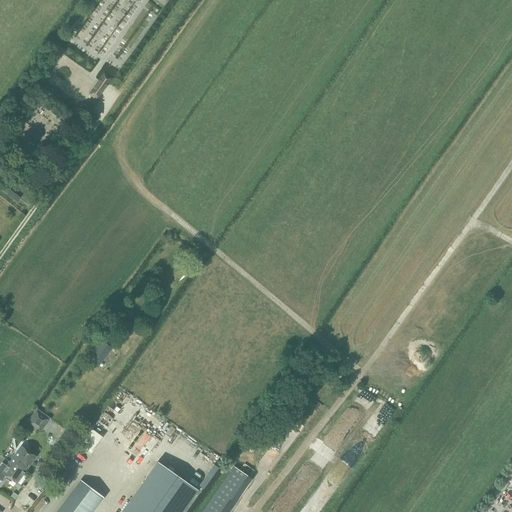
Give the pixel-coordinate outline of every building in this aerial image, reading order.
[(111,79),(104,74),(90,95),(97,100),(111,79)] [(24,193),(7,181),(0,190),(17,202),(24,193)] [(102,340),(88,358),(99,366),(113,348),(102,340)] [(36,409),(26,424),(34,431),(38,425),(43,429),(50,419),(36,409)] [(78,443),(91,453),(102,437),(89,428),(78,443)] [(36,457),(21,446),(10,461),(25,472),(36,457)] [(3,463),(0,466),(0,479),(2,482),(7,476),(17,483),(25,472),(10,461),(7,466),(3,463)] [(122,511),(181,511),(197,490),(157,462),(122,511)] [(202,511),(229,511),(252,479),(234,467),(233,468),(202,511)] [(94,511),(105,499),(80,480),(55,511),(94,511)]
